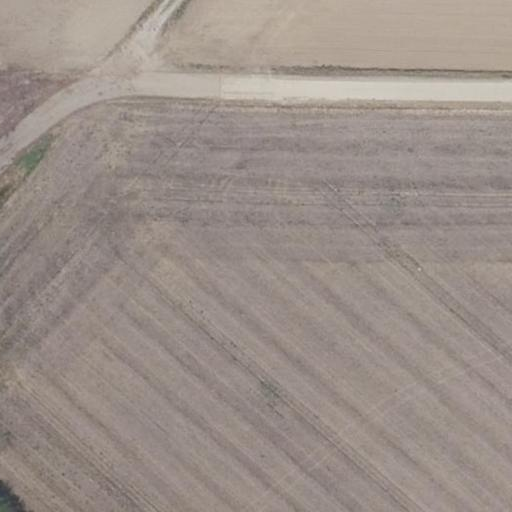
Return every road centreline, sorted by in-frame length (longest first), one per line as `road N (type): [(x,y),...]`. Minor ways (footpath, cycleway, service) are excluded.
road 1 (track): [(114,88),(511,92)]
road 2 (track): [(0,154),(60,107),(114,88)]
